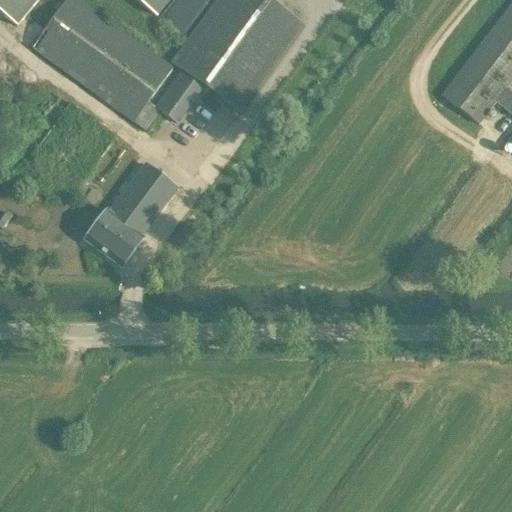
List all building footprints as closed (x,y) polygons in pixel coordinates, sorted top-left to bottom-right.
[(168,0),(0,0),(0,15),(16,28),(39,0),(133,0),(154,17),(168,0)] [(76,0),(67,0),(32,50),(133,124),(133,125),(145,132),(159,114),(177,127),(205,88),(241,114),(304,26),(267,0),(216,0),(171,63),(182,71),(154,108),(148,104),(173,70),(76,0)] [(511,95),(506,91),(511,82),(511,2),(440,97),(479,127),(495,105),(511,117),(511,136),(506,145),(511,149),(511,95)] [(70,101),(31,155),(78,191),(117,138),(70,101)] [(141,238),(177,189),(145,165),(109,213),(108,212),(85,243),(121,270),(144,240),(141,238)]
